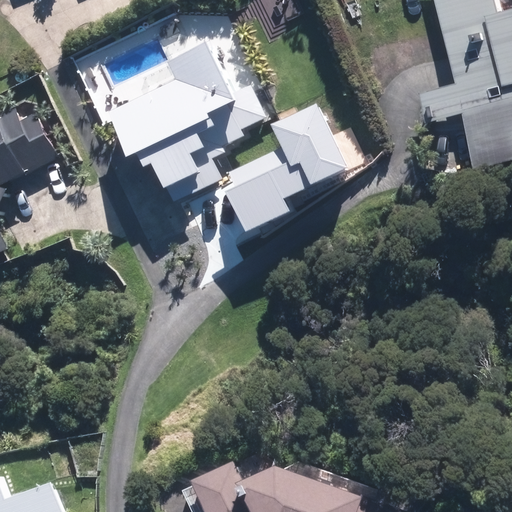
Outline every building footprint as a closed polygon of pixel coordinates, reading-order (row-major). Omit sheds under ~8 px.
[(511,12),(501,15),(496,0),(434,0),(454,87),(419,95),(426,126),(461,118),(475,175),(511,166),(511,12)] [(246,139),(243,130),(260,124),(233,50),(174,71),(182,92),(112,120),(136,182),(155,175),(172,205),(221,178),(207,154),(246,139)] [(32,119),(25,106),(0,120),(0,258),(21,247),(6,221),(12,218),(11,215),(21,218),(30,187),(20,184),(50,171),(48,168),(69,156),(44,112),(32,119)] [(245,486),(234,464),(192,485),(205,511),(403,511),(361,497),(361,500),(277,472),(245,486)] [(0,511),(91,511),(81,480),(38,495),(28,466),(0,475),(0,511)]
